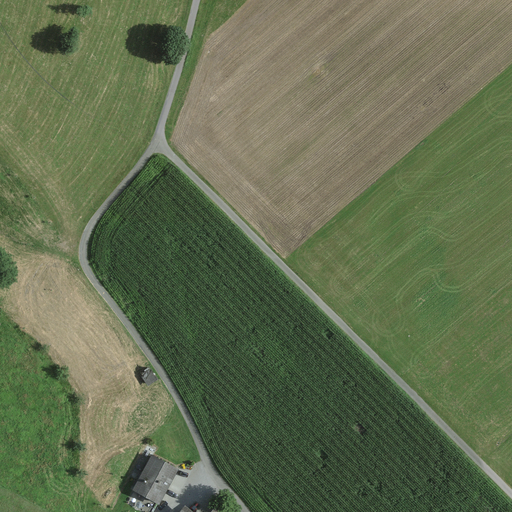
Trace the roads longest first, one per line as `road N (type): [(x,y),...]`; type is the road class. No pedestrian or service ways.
road 1 (track): [(247,511),(84,264),(89,228),(156,139),(196,0)]
road 2 (track): [(511,492),(156,139)]
